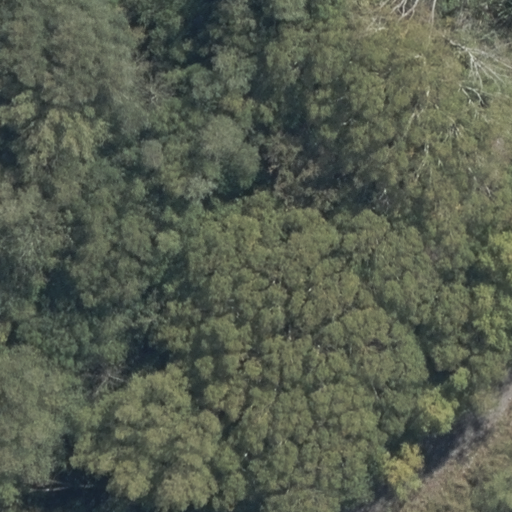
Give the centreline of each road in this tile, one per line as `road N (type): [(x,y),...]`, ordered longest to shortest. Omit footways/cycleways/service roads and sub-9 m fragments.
road 1 (track): [(324,511),(384,460),(511,106)]
road 2 (unclassified): [(384,460),(511,357)]
